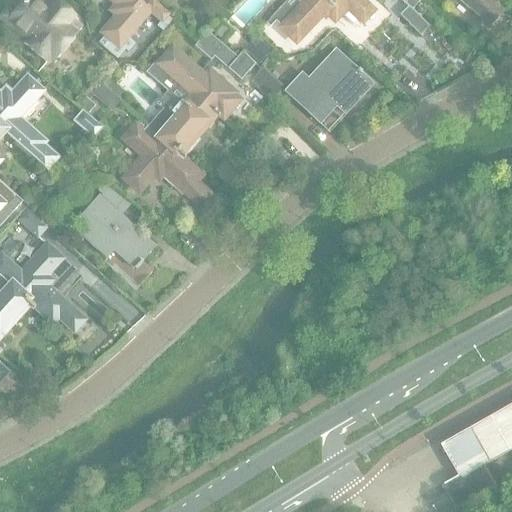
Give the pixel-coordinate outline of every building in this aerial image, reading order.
[(82,28),(73,20),(75,17),(54,0),(30,0),(27,4),(27,3),(23,4),(14,16),(7,10),(0,18),(26,39),(23,43),(49,66),(82,28)] [(124,35),(147,9),(166,25),(171,19),(152,3),(148,0),(118,0),(119,0),(116,4),(120,8),(118,10),(118,11),(118,16),(112,24),(112,27),(98,43),(117,60),(132,42),(124,35)] [(287,0),(265,24),(270,28),(276,21),(282,27),(281,27),(297,42),(330,8),(332,10),(333,9),(339,14),(353,27),(360,20),(361,22),(362,21),(361,21),(370,11),(370,12),(371,11),(359,0),(287,0)] [(419,1),(417,0),(398,0),(409,8),(412,10),(419,1)] [(495,0),(445,0),(447,2),(449,0),(459,0),(470,9),(473,8),(492,25),(502,13),(494,6),(496,4),(495,3),(495,0)] [(409,8),(400,16),(420,37),(429,28),(412,10),(409,8)] [(232,32),(219,21),(210,30),(222,42),(232,32)] [(155,62),(145,73),(167,93),(166,93),(179,103),(195,117),(205,106),(216,116),(218,117),(219,116),(221,119),(227,112),(229,113),(239,102),(233,96),(234,94),(208,72),(217,62),(227,70),(240,82),(255,65),(242,53),(237,58),(207,33),(207,32),(197,44),(194,47),(210,61),(199,74),(180,57),(176,58),(171,53),(160,66),(155,62)] [(273,51),(257,36),(243,51),(259,65),(273,51)] [(345,115),(372,85),(360,75),(362,73),(358,70),(357,72),(335,51),(308,81),(301,75),(285,93),(319,124),(332,111),(330,110),(334,105),(345,115)] [(100,77),(101,76),(113,62),(107,57),(94,72),(100,77)] [(284,88),(263,67),(251,83),(270,102),(284,88)] [(122,94),(101,76),(100,77),(96,82),(117,99),(122,94)] [(0,131),(4,135),(31,159),(36,153),(21,140),(9,129),(40,94),(25,80),(13,94),(6,87),(0,93),(0,131)] [(121,102),(117,99),(96,82),(83,96),(89,101),(93,97),(112,112),(121,102)] [(163,110),(146,128),(182,158),(183,157),(200,138),(198,137),(216,116),(205,106),(195,117),(179,103),(166,93),(157,104),(163,110)] [(104,128),(83,111),(73,122),(94,140),(104,128)] [(134,126),(121,141),(141,158),(124,178),(138,190),(143,184),(147,184),(153,176),(159,176),(181,196),(184,193),(199,207),(200,207),(210,196),(209,196),(209,195),(194,182),(198,177),(198,176),(198,174),(193,169),(194,168),(187,162),(188,161),(183,157),(182,158),(146,128),(142,133),(134,126)] [(0,227),(21,204),(22,203),(0,182),(0,227)] [(155,248),(117,214),(120,211),(123,214),(131,205),(106,182),(97,192),(101,196),(100,197),(98,197),(77,220),(85,228),(79,234),(107,259),(115,250),(121,255),(120,257),(136,271),(142,264),(141,263),(155,248)] [(46,228),(26,210),(17,220),(37,238),(46,228)] [(56,296),(77,273),(65,262),(63,264),(45,248),(22,273),(2,253),(0,254),(0,282),(28,307),(33,311),(34,310),(43,318),(44,317),(51,323),(57,317),(72,330),(73,331),(82,320),(56,296)] [(0,337),(27,308),(28,307),(0,282),(0,337)] [(511,409),(444,448),(459,477),(511,447),(511,409)] [(496,488),(496,486),(496,485),(495,486),(484,467),(485,466),(484,465),(481,465),(480,465),(481,466),(445,486),(445,485),(443,487),(443,489),(444,490),(445,489),(456,508),(454,509),(456,511),(458,511),(459,510),(458,509),(494,489),(495,490),(496,488)]
